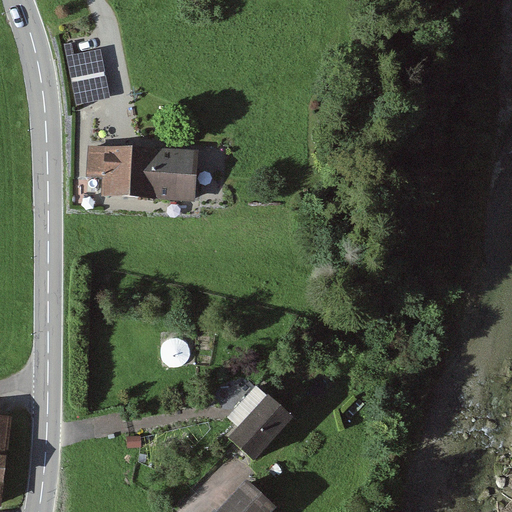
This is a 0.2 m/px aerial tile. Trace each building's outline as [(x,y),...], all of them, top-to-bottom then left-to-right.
[(72,43),(65,45),(76,107),(111,100),(102,51),(74,56),(72,43)] [(197,154),(90,147),(88,176),(106,177),(105,194),(194,200),(197,154)] [(293,417),(268,394),(230,437),(254,460),(293,417)] [(0,489),(9,419),(0,418),(0,489)] [(274,511),(279,507),(249,479),(217,511),(213,511),(212,511),(274,511)]
